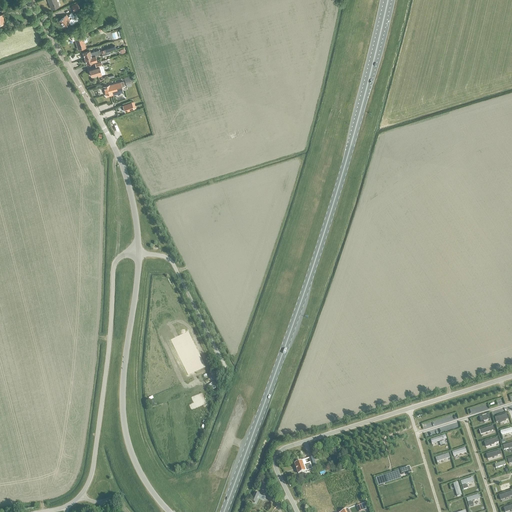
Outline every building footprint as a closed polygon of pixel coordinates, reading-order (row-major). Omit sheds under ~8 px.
[(47,0),(51,9),(59,6),(56,0),(47,0)] [(71,5),(74,11),(80,8),(77,3),(71,5)] [(5,19),(3,13),(0,13),(0,30),(1,30),(2,33),(6,32),(4,28),(8,27),(6,18),(5,19)] [(70,24),(75,21),(72,17),(74,16),(71,13),(69,15),(72,18),(70,20),(66,15),(59,21),(64,27),(69,22),(70,24)] [(75,40),(78,50),(86,48),(84,42),(87,41),(85,33),(77,35),(79,38),(75,40)] [(84,59),(95,56),(100,54),(99,50),(90,53),(89,51),(83,53),(84,59)] [(95,56),(84,59),(85,61),(84,62),(85,64),(86,64),(86,65),(93,63),(93,62),(97,61),(95,56)] [(102,75),(102,74),(105,73),(103,66),(108,64),(107,61),(95,64),(96,68),(89,70),(91,76),(97,74),(98,76),(102,75)] [(119,82),(103,87),(105,94),(118,90),(118,93),(122,92),(119,82)] [(123,105),(125,112),(133,109),(133,107),(135,106),(133,101),(123,105)] [(208,385),(212,390),(218,387),(215,381),(208,385)] [(506,413),(494,417),(496,422),(499,421),(500,422),(505,421),(505,420),(508,419),(506,413)] [(493,426),(479,430),(480,435),(486,433),(485,432),(494,429),(493,426)] [(442,436),(430,440),(432,444),(440,441),(441,442),(439,443),(440,446),(445,444),(444,441),(443,440),(444,440),(442,436)] [(497,438),(483,442),(485,447),(490,445),(490,444),(498,441),(497,438)] [(511,442),(502,445),(504,450),(511,447),(511,442)] [(465,447),(452,452),(453,456),(466,452),(465,447)] [(499,450),(486,454),(487,459),(492,457),(501,454),(499,450)] [(448,453),(435,457),(436,462),(449,458),(448,453)] [(314,462),(307,465),(305,460),(294,464),(298,474),(316,468),(314,462)] [(401,479),(398,471),(383,475),(386,483),(401,479)] [(472,478),(460,481),(463,490),(468,489),(467,488),(467,485),(466,485),(465,484),(466,484),(474,482),(472,478)] [(457,482),(453,483),(457,496),(462,495),(457,482)] [(511,490),(499,495),(500,499),(511,495),(511,490)] [(478,494),(466,498),(467,502),(479,499),(478,494)]
